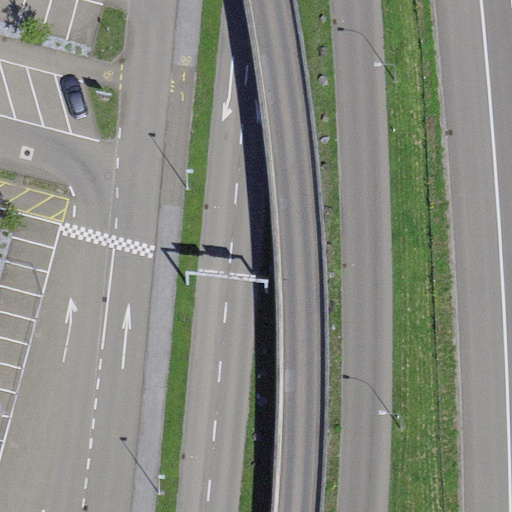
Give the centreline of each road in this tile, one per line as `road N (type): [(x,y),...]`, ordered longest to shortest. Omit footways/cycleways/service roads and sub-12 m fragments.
road 1 (secondary): [(262,0),(208,511)]
road 2 (secondary): [(367,511),(358,0)]
